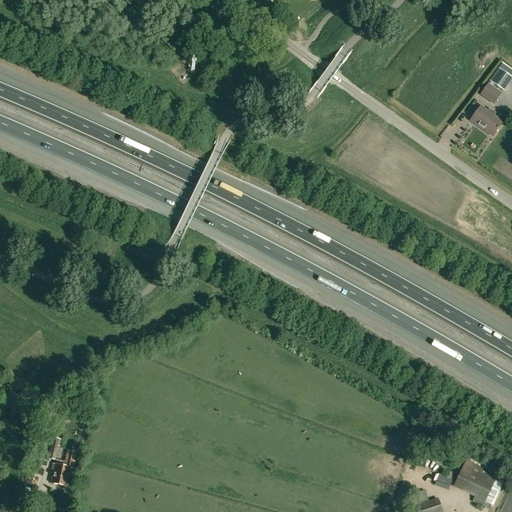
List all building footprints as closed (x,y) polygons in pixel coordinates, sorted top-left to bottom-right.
[(490,82),(500,89),(502,90),(511,76),(511,73),(501,66),(498,70),(490,82)] [(488,85),(481,95),(494,104),(501,94),(488,85)] [(489,109),(488,112),(480,107),(470,121),(492,137),(502,123),(493,116),(495,113),(489,109)] [(72,417),(82,422),(87,412),(87,411),(77,407),(72,417)] [(51,411),(50,422),(59,422),(60,412),(51,411)] [(49,459),(55,460),(58,447),(61,447),(63,440),(54,438),(49,459)] [(51,484),(66,487),(70,469),(72,469),(75,454),(68,453),(65,467),(55,465),(51,484)] [(504,478),(490,472),(466,461),(453,488),(475,498),(472,503),(482,507),(485,503),(491,506),(504,478)] [(409,511),(441,511),(437,499),(408,508),(409,511)]
